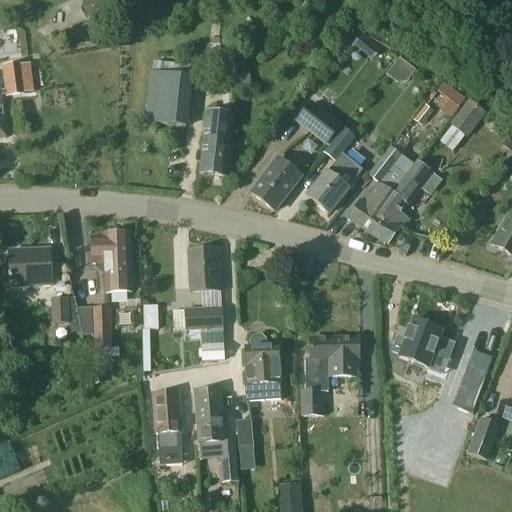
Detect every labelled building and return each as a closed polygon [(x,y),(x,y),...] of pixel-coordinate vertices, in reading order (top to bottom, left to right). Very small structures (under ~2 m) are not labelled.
[(30,66),(22,67),(1,70),(5,98),(34,93),(30,66)] [(187,130),(192,79),(149,75),(144,125),(187,130)] [(229,96),(250,95),(248,75),(227,77),(229,96)] [(436,94),(458,110),(466,100),(444,84),(436,94)] [(467,102),(448,127),(466,141),(485,116),(467,102)] [(325,149),(342,128),(310,103),(294,124),(325,149)] [(227,161),(232,117),(206,115),(199,176),(225,179),(227,161)] [(323,155),(335,165),(326,175),(306,200),(327,217),(362,172),(341,156),(353,141),(342,132),(323,155)] [(366,235),(378,219),(377,218),(405,180),(392,170),(400,159),(389,150),(368,178),(378,185),(365,203),(362,201),(347,221),(366,235)] [(300,179),(278,161),(250,196),(273,214),(300,179)] [(431,176),(416,165),(405,180),(377,218),(378,219),(366,235),(387,248),(407,222),(398,215),(404,207),(407,209),(431,176)] [(490,250),(511,264),(511,219),(511,218),(490,250)] [(105,299),(131,298),(129,236),(103,237),(103,239),(91,240),(92,266),(104,265),(105,299)] [(201,362),(223,361),(221,310),(220,310),(220,295),(218,251),(187,253),(189,296),(201,295),(201,312),(184,313),(185,333),(187,333),(200,332),(201,362)] [(50,283),(48,253),(9,255),(10,285),(50,283)] [(50,302),(51,327),(69,326),(68,301),(50,302)] [(142,307),(143,331),(166,330),(165,306),(142,307)] [(110,337),(109,310),(92,310),(92,312),(82,313),(82,330),(92,330),(92,337),(110,337)] [(404,359),(410,345),(449,359),(454,347),(437,341),(440,333),(412,323),(405,343),(398,340),(392,355),(404,359)] [(279,386),(277,349),(267,349),(266,342),(261,337),(254,337),(249,342),(250,350),(245,350),(247,386),(244,387),(246,403),(259,402),(280,400),(279,386)] [(321,381),(313,381),(313,393),(300,393),(300,419),(322,419),(322,395),(327,395),(327,380),(358,380),(357,342),(310,342),(310,363),(321,363),(321,381)] [(120,350),(97,351),(97,358),(120,357),(120,350)] [(473,354),(452,409),(471,416),(492,361),(473,354)] [(221,486),(239,485),(235,443),(224,444),(220,392),(193,395),(198,446),(201,446),(202,455),(218,454),(221,486)] [(178,395),(152,397),(156,453),(181,451),(180,435),(178,395)] [(511,402),(509,402),(501,420),(511,424),(511,402)] [(430,416),(422,442),(460,453),(467,426),(430,416)] [(499,428),(480,421),(467,456),(486,463),(499,428)] [(238,452),(253,451),(250,422),(236,423),(238,452)] [(279,511),(300,511),(298,487),(277,489),(279,511)]
